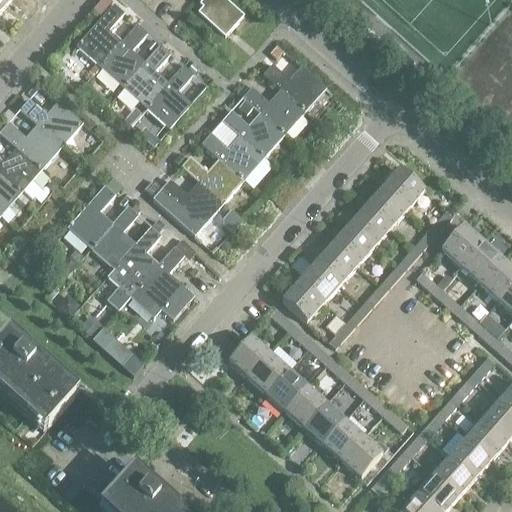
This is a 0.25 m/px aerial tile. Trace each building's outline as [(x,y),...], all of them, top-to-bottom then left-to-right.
[(9,0),(0,0),(0,16),(12,3),(9,0)] [(225,41),(244,20),(221,0),(213,0),(212,1),(211,0),(206,0),(200,8),(203,11),(198,17),(225,41)] [(100,19),(111,7),(105,2),(94,14),(100,19)] [(76,51),(100,73),(123,47),(122,46),(110,35),(125,18),(114,9),(76,51)] [(137,30),(122,46),(123,47),(100,73),(123,92),(160,50),(145,66),(132,55),(147,38),(137,30)] [(151,58),(158,51),(152,45),(145,53),(151,58)] [(168,87),(156,76),(170,59),(160,50),(123,92),(146,113),(168,87)] [(272,57),(280,64),(285,58),(277,52),(272,57)] [(176,77),(182,70),(175,64),(172,68),(172,74),(176,77)] [(183,70),(168,87),(146,113),(163,128),(159,133),(165,138),(169,134),(192,108),(179,97),(200,72),(193,66),(186,73),(183,70)] [(326,93),(301,71),(290,84),(273,69),(263,80),(280,95),(305,117),(326,93)] [(201,96),(206,90),(200,85),(195,90),(201,96)] [(305,117),(280,95),(269,107),(252,92),(243,103),(260,118),(260,117),(285,140),(305,117)] [(82,129),(58,107),(46,120),(29,104),(19,115),(37,130),(61,152),(82,129)] [(245,106),(240,112),(247,119),(253,113),(245,106)] [(260,117),(260,118),(248,131),(231,116),(222,126),(239,141),(240,141),(265,163),(285,140),(260,117)] [(61,152),(37,130),(26,143),(8,127),(0,136),(0,139),(16,154),(41,175),(61,152)] [(240,141),(239,141),(229,153),(212,138),(210,141),(206,137),(198,146),(219,164),(244,186),(265,163),(240,141)] [(205,152),(200,158),(205,162),(210,157),(205,152)] [(41,175),(16,154),(5,166),(0,160),(0,180),(20,198),(41,175)] [(219,164),(208,177),(191,162),(182,172),(224,209),(244,186),(219,164)] [(224,209),(182,172),(181,172),(198,187),(186,199),(169,184),(152,204),(195,241),(224,209)] [(400,175),(382,194),(407,216),(424,197),(400,175)] [(20,198),(0,180),(0,221),(20,198)] [(155,189),(161,193),(165,188),(160,183),(155,189)] [(104,191),(67,234),(91,255),(128,212),(127,212),(113,228),(100,217),(115,201),(104,191)] [(407,216),(382,194),(366,213),(390,235),(407,216)] [(138,221),(128,212),(91,255),(114,275),(151,233),(150,232),(135,248),(123,238),(138,221)] [(390,235),(366,213),(349,232),(374,254),(390,235)] [(453,221),(452,220),(445,214),(427,234),(435,241),(453,221)] [(441,255),(461,272),(482,248),(463,231),(441,255)] [(374,254),(349,232),(332,250),(357,272),(374,254)] [(159,269),(147,258),(161,242),(151,233),(114,275),(107,283),(119,293),(107,307),(119,316),(130,303),(174,253),(173,253),(159,269)] [(418,259),(435,241),(427,234),(411,253),(418,259)] [(181,245),(175,253),(182,259),(189,252),(181,245)] [(501,265),(482,248),(461,272),(479,289),(501,265)] [(357,272),(332,250),(316,269),(340,291),(357,272)] [(184,262),(174,253),(130,303),(154,324),(167,308),(176,316),(192,298),(170,279),(184,262)] [(401,278),(418,259),(411,253),(394,272),(401,278)] [(63,267),(70,274),(76,266),(69,260),(63,267)] [(498,306),(511,289),(511,275),(501,265),(479,289),(487,295),(498,306)] [(340,291),(316,269),(299,288),(324,310),(340,291)] [(385,297),(401,278),(394,272),(377,291),(385,297)] [(422,276),(415,283),(435,301),(442,294),(422,276)] [(324,310),(299,288),(282,307),(306,329),(324,310)] [(511,289),(498,306),(511,317),(511,289)] [(368,316),(385,297),(377,291),(361,309),(368,316)] [(435,301),(454,318),(461,310),(442,294),(435,301)] [(69,321),(78,310),(71,303),(64,304),(58,311),(69,321)] [(351,335),(368,316),(361,309),(344,328),(351,335)] [(467,316),(461,310),(454,318),(472,334),(479,327),(467,316)] [(295,331),(275,313),(268,320),(288,338),(295,331)] [(491,351),(498,344),(479,327),(472,334),(475,336),(491,351)] [(334,354),(351,335),(344,328),(327,347),(334,354)] [(314,347),(295,331),(288,338),(307,355),(314,347)] [(43,366),(27,351),(28,350),(27,349),(22,355),(5,339),(0,344),(0,390),(46,432),(74,402),(40,371),(43,366)] [(250,342),(228,366),(248,383),(269,360),(250,342)] [(511,356),(498,344),(491,351),(510,367),(511,365),(511,356)] [(113,346),(106,355),(115,363),(123,355),(113,346)] [(329,361),(314,347),(307,355),(326,371),(333,364),(329,361)] [(269,360),(248,383),(266,400),(288,376),(269,360)] [(478,387),(495,367),(488,361),(471,380),(478,387)] [(349,378),(333,364),(326,371),(345,388),(351,380),(349,378)] [(288,376),(266,400),(285,417),(306,393),(288,376)] [(363,404),(370,397),(351,380),(345,388),(363,404)] [(461,405),(478,387),(471,380),(463,388),(454,399),(461,405)] [(306,393),(285,417),(304,434),(325,410),(306,393)] [(511,393),(500,406),(511,416),(511,393)] [(386,411),(370,397),(363,404),(382,421),(389,414),(386,411)] [(445,424),(461,405),(454,399),(447,406),(437,417),(445,424)] [(511,441),(511,416),(500,406),(484,425),(508,446),(511,441)] [(325,410),(304,434),(322,450),(344,427),(325,410)] [(401,438),(408,430),(389,414),(382,421),(401,438)] [(428,443),(445,424),(437,417),(422,435),(421,436),(428,443)] [(508,446),(484,425),(467,444),(491,465),(508,446)] [(344,427),(322,450),(341,467),(362,443),(344,427)] [(411,462),(428,443),(421,436),(404,455),(411,462)] [(362,443),(341,467),(360,484),(382,461),(362,443)] [(491,465),(467,444),(450,463),(474,484),(491,465)] [(395,480),(411,462),(404,455),(387,474),(395,480)] [(474,484),(450,463),(433,481),(457,503),(474,484)] [(387,474),(370,493),(378,499),(395,480),(387,474)] [(169,504),(152,489),(153,487),(153,486),(147,492),(130,476),(102,507),(106,511),(169,511),(165,508),(169,504)] [(433,481),(417,500),(430,511),(449,511),(457,503),(433,481)] [(430,511),(417,500),(406,511),(430,511)]
